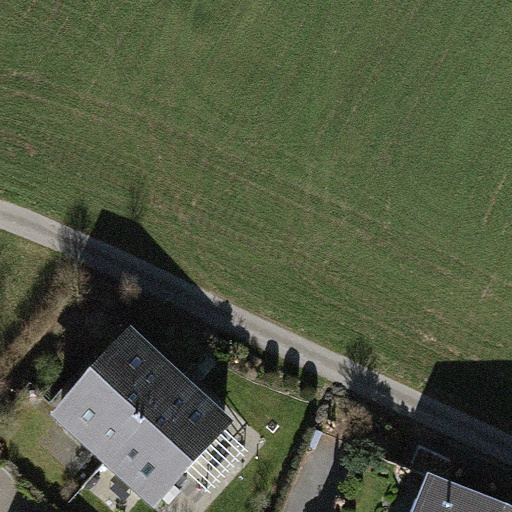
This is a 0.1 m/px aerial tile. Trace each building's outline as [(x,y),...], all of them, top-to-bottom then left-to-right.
[(60,414),(109,458),(176,384),(128,340),(61,413),(60,414)] [(224,428),(176,384),(109,458),(145,491),(157,502),(224,428)] [(0,439),(69,502),(109,458),(60,414),(61,413),(30,385),(0,417),(0,439)] [(125,511),(145,491),(109,458),(69,502),(80,511),(125,511)] [(511,511),(511,510),(428,476),(413,511),(511,511)]
